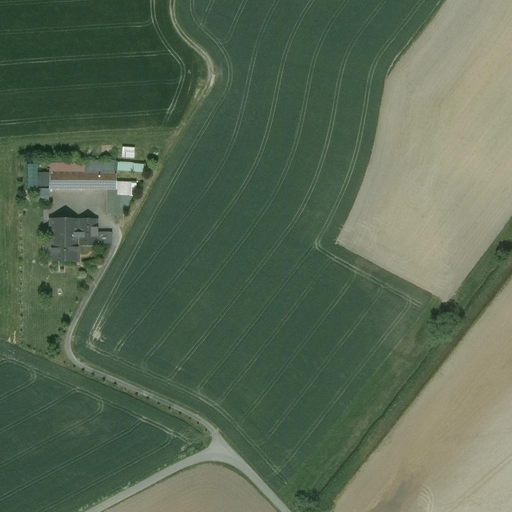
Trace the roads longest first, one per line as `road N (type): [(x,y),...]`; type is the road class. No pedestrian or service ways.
road 1 (track): [(172,0),(173,23),(202,52),(208,76),(112,251)]
road 2 (unclassified): [(287,511),(237,463),(218,457),(174,468),(93,511)]
